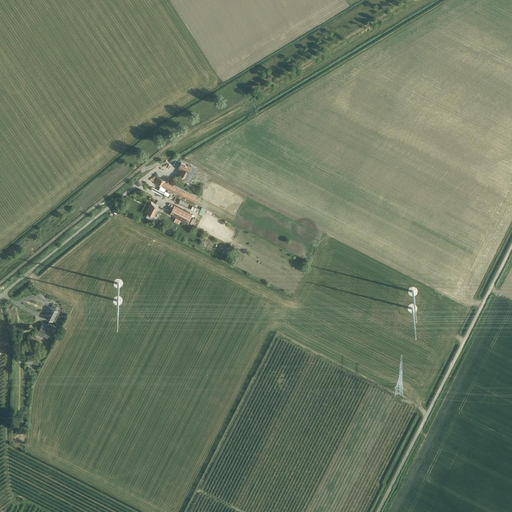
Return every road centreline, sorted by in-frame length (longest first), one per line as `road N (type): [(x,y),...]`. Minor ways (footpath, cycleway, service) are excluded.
road 1 (track): [(169,158),(211,130),(183,134),(0,283)]
road 2 (unclassified): [(378,511),(511,247)]
road 3 (unclassified): [(0,296),(169,158)]
